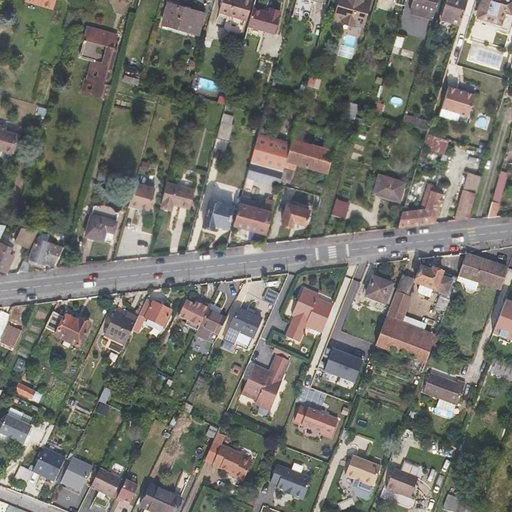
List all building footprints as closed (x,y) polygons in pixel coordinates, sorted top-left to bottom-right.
[(53,10),(56,0),(25,0),(41,5),(41,6),(53,10)] [(222,0),(219,12),(247,20),(248,16),(252,3),(252,0),(222,0)] [(310,17),(312,0),(297,0),(295,16),(310,17)] [(354,24),(362,26),(370,0),(369,0),(340,0),(335,18),(344,21),(343,23),(354,26),(354,24)] [(434,14),(438,0),(413,0),(411,7),(434,14)] [(460,25),(467,0),(447,0),(441,19),(460,25)] [(511,14),(511,10),(511,0),(482,0),(477,17),(501,24),(505,12),(511,14)] [(169,25),(174,5),(169,3),(163,24),(169,25)] [(199,34),(204,13),(174,5),(169,25),(189,31),(199,34)] [(275,33),(281,12),(270,10),(270,12),(269,14),(263,12),(263,10),(254,7),(251,16),(248,26),(275,33)] [(434,14),(411,7),(410,12),(433,19),(434,14)] [(507,26),(511,14),(505,12),(501,24),(507,26)] [(189,31),(169,25),(168,30),(188,36),(189,31)] [(109,45),(108,40),(110,32),(86,26),(83,38),(84,40),(79,57),(95,61),(90,79),(85,78),(82,92),(100,96),(104,82),(114,47),(109,45)] [(138,85),(140,79),(125,75),(123,81),(138,85)] [(306,85),(316,88),(317,81),(308,79),(306,85)] [(448,86),(442,108),(468,116),(475,95),(448,86)] [(219,95),(218,102),(226,104),(228,98),(219,95)] [(356,118),(360,105),(350,102),(346,116),(356,118)] [(378,103),(375,114),(380,116),(383,105),(378,103)] [(223,113),(221,121),(217,138),(230,141),(234,125),(231,124),(233,115),(223,113)] [(428,130),(430,122),(405,114),(402,122),(428,130)] [(329,167),(339,135),(339,134),(296,121),(291,143),(283,171),(282,174),(280,184),(291,187),(295,172),(298,163),(328,172),(329,167)] [(0,149),(14,153),(20,134),(5,130),(6,127),(0,125),(0,149)] [(449,140),(426,133),(422,147),(444,154),(449,140)] [(283,171),(291,143),(258,134),(250,162),(283,171)] [(282,174),(283,171),(250,162),(246,178),(251,179),(279,186),(280,184),(281,178),(282,174)] [(469,219),(481,176),(468,172),(454,221),(469,219)] [(400,201),(405,182),(379,174),(373,194),(400,201)] [(190,209),(195,189),(167,182),(162,201),(162,202),(161,208),(172,210),(174,204),(190,209)] [(150,209),(156,188),(135,183),(129,203),(150,209)] [(435,223),(444,194),(440,193),(442,187),(428,183),(420,209),(403,211),(398,228),(435,223)] [(266,233),(275,201),(266,199),(263,209),(255,207),(239,203),(237,209),(234,223),(233,225),(266,233)] [(345,219),(350,203),(337,199),(332,215),(345,219)] [(204,224),(214,227),(215,224),(228,227),(229,222),(233,208),(234,206),(211,200),(204,224)] [(496,217),(499,203),(492,201),(488,217),(496,217)] [(305,225),(309,209),(288,203),(282,223),(293,226),(294,221),(305,225)] [(94,206),(91,214),(85,236),(103,241),(104,238),(106,230),(113,232),(117,221),(119,213),(117,212),(111,207),(108,206),(106,206),(101,204),(94,206)] [(237,209),(233,208),(229,222),(234,223),(237,209)] [(29,249),(39,230),(22,227),(15,241),(29,249)] [(111,240),(113,232),(106,230),(104,238),(111,240)] [(55,265),(64,247),(51,243),(50,243),(37,238),(29,256),(26,255),(17,273),(28,272),(30,263),(45,268),(48,262),(55,265)] [(0,268),(7,272),(15,256),(9,253),(11,247),(0,241),(0,268)] [(500,290),(507,267),(466,253),(457,278),(456,281),(463,284),(466,290),(473,293),(476,291),(478,282),(500,290)] [(456,281),(457,278),(432,269),(431,271),(421,267),(416,279),(415,283),(420,285),(418,291),(419,294),(430,298),(433,289),(450,296),(456,281)] [(415,283),(416,279),(402,274),(397,288),(396,291),(410,297),(415,283)] [(396,291),(397,288),(391,286),(392,284),(373,277),(366,296),(390,305),(396,291)] [(269,287),(263,299),(275,305),(280,293),(269,287)] [(319,295),(303,288),(292,314),(295,316),(307,321),(306,325),(323,332),(333,306),(317,299),(319,295)] [(436,335),(402,323),(412,297),(410,297),(396,291),(390,305),(375,344),(382,347),(392,351),(426,364),(431,350),(436,335)] [(172,310),(147,299),(138,318),(136,322),(142,325),(144,321),(152,325),(150,327),(161,332),(172,310)] [(208,310),(209,308),(197,302),(195,304),(187,299),(178,316),(187,320),(185,324),(198,330),(200,326),(208,310)] [(210,306),(198,299),(197,302),(209,308),(210,306)] [(511,302),(506,301),(493,334),(500,337),(511,341),(511,302)] [(253,338),(261,318),(239,308),(230,328),(224,340),(234,344),(239,332),(253,338)] [(136,322),(138,318),(126,312),(125,315),(116,310),(104,336),(125,345),(136,322)] [(219,335),(227,318),(208,310),(200,326),(198,330),(196,335),(208,341),(212,332),(219,335)] [(79,347),(90,324),(78,319),(77,321),(65,314),(64,317),(53,311),(45,327),(57,333),(56,336),(79,347)] [(307,321),(295,316),(291,324),(304,329),(306,325),(307,321)] [(304,329),(291,324),(286,336),(298,342),(304,329)] [(22,332),(9,326),(1,343),(14,349),(22,332)] [(377,362),(382,347),(375,344),(370,359),(377,362)] [(363,361),(332,349),(324,373),(355,382),(363,361)] [(426,364),(392,351),(389,360),(423,372),(426,364)] [(290,361),(277,355),(272,368),(284,373),(290,361)] [(511,365),(493,359),(488,373),(511,381),(511,365)] [(281,381),(268,376),(270,372),(254,365),(242,393),(257,400),(255,403),(271,410),(282,382),(281,381)] [(284,373),(272,368),(270,372),(268,376),(281,381),(284,373)] [(457,405),(466,383),(458,380),(457,383),(431,373),(423,393),(439,399),(436,407),(453,413),(456,405),(457,405)] [(14,391),(32,400),(36,391),(19,383),(14,391)] [(105,404),(112,390),(106,387),(99,401),(105,404)] [(145,392),(141,400),(149,404),(153,397),(145,392)] [(302,425),(331,437),(338,420),(308,408),(308,409),(300,406),(295,420),(302,423),(302,425)] [(416,413),(410,411),(408,419),(414,421),(416,413)] [(0,433),(24,444),(32,427),(7,414),(0,429),(0,433)] [(391,427),(399,427),(397,417),(390,418),(391,427)] [(216,437),(205,461),(213,464),(222,444),(224,440),(216,437)] [(244,479),(253,461),(242,456),(244,454),(222,444),(213,464),(212,465),(228,472),(233,474),(234,477),(241,480),(244,479)] [(55,482),(66,458),(44,447),(34,469),(47,476),(46,478),(55,482)] [(82,491),(93,466),(73,457),(61,482),(82,491)] [(381,467),(353,457),(345,476),(355,480),(352,486),(356,496),(368,501),(381,467)] [(304,498),(311,478),(277,465),(271,482),(278,485),(277,488),(286,491),(295,495),(295,497),(301,499),(304,498)] [(113,497),(122,479),(100,468),(91,487),(99,491),(106,495),(113,498),(113,497)] [(411,498),(419,478),(394,468),(386,488),(411,498)] [(47,476),(34,469),(33,471),(46,478),(47,476)] [(117,497),(126,481),(122,479),(113,497),(117,499),(117,497)] [(138,486),(126,481),(117,497),(130,503),(138,486)] [(153,511),(175,511),(182,499),(151,485),(141,507),(153,511)] [(103,500),(106,495),(99,491),(96,496),(103,500)] [(456,511),(466,511),(470,500),(448,494),(444,509),(456,511)]
